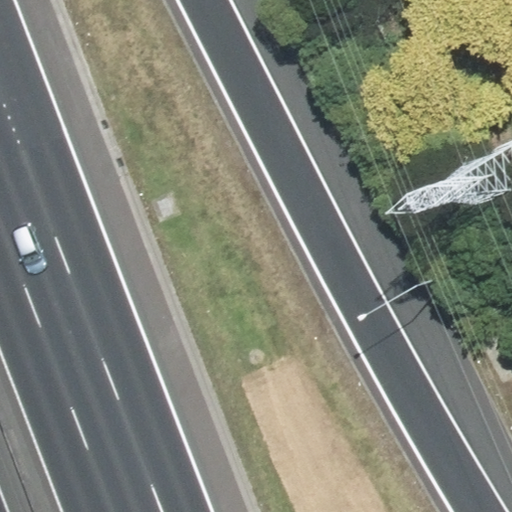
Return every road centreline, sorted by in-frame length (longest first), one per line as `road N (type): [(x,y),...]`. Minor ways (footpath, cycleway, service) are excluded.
road 1 (motorway): [(207,0),(484,511)]
road 2 (motorway): [(0,175),(127,511)]
